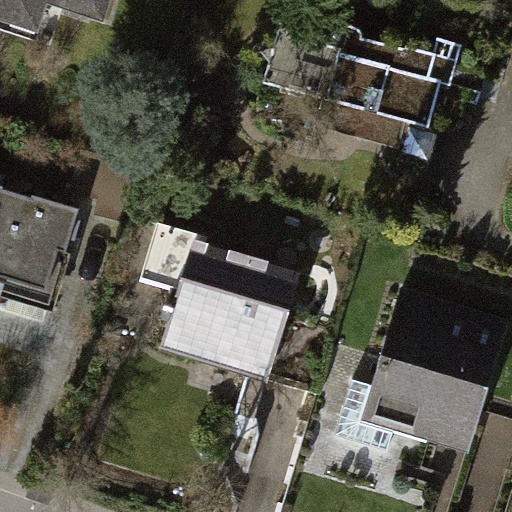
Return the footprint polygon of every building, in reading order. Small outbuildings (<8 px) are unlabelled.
[(118,0),(0,0),(0,32),(36,46),(50,7),(109,28),(118,0)] [(360,31),(288,12),(279,43),(260,48),(272,65),(265,86),(343,107),(337,134),(401,152),(409,125),(430,130),(443,87),(452,89),(459,63),(430,56),(408,50),(407,54),(364,41),(363,37),(360,31)] [(67,218),(0,199),(0,283),(44,296),(67,218)] [(297,271),(185,236),(152,339),(264,375),(297,271)] [(503,336),(401,305),(364,426),(466,457),(503,336)]
